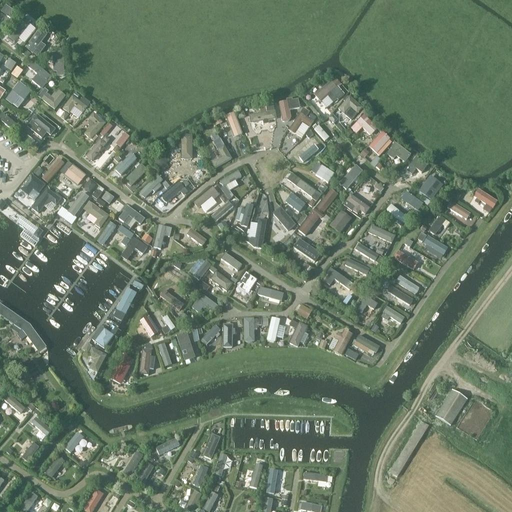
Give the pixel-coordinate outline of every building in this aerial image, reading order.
[(0,10),(3,15),(0,16),(0,24),(2,27),(18,17),(9,4),(0,10)] [(23,16),(7,36),(15,42),(18,37),(25,42),(37,27),(23,16)] [(12,70),(16,62),(9,58),(5,66),(12,70)] [(40,88),(51,77),(34,61),(24,73),(40,88)] [(314,95),(328,108),(344,92),(339,87),(342,84),(333,75),(314,95)] [(19,80),(6,98),(18,108),(32,90),(19,80)] [(66,96),(58,89),(52,96),(45,89),(39,95),(54,109),(66,96)] [(82,118),(89,100),(81,97),(80,100),(70,95),(63,110),(82,118)] [(300,107),(298,98),(277,101),(280,122),(291,120),(289,109),(300,107)] [(338,108),(351,120),(360,110),(348,98),(338,108)] [(260,108),(261,112),(249,114),(251,123),(276,118),(273,105),(260,108)] [(306,116),(309,111),(303,107),(289,130),(303,138),(313,121),(306,116)] [(65,118),(69,112),(61,108),(58,114),(65,118)] [(3,111),(0,114),(0,118),(11,130),(16,125),(3,111)] [(236,112),(228,114),(233,137),(241,135),(236,112)] [(37,113),(26,127),(35,134),(30,141),(36,145),(47,131),(51,135),(56,128),(37,113)] [(368,113),(350,126),(356,133),(362,128),(368,136),(379,129),(368,113)] [(81,131),(92,140),(107,123),(95,114),(81,131)] [(320,124),(315,127),(323,141),(328,138),(320,124)] [(379,156),(393,141),(382,131),(368,147),(379,156)] [(122,148),(130,135),(124,132),(116,144),(122,148)] [(101,138),(85,156),(91,161),(107,144),(101,138)] [(182,138),(181,158),(192,159),(192,139),(182,138)] [(394,159),(396,156),(405,162),(411,153),(395,142),(386,155),(394,159)] [(303,162),(319,149),(315,143),(299,156),(303,162)] [(211,160),(214,167),(232,160),(226,145),(217,148),(221,156),(211,160)] [(131,153),(115,170),(121,175),(137,159),(131,153)] [(154,163),(162,170),(170,163),(163,155),(154,163)] [(371,163),(375,166),(380,159),(376,156),(371,163)] [(417,157),(406,169),(411,174),(417,168),(421,172),(427,166),(417,157)] [(48,183),(65,163),(59,158),(42,178),(48,183)] [(69,162),(61,172),(79,185),(86,174),(69,162)] [(130,186),(148,169),(142,164),(124,180),(130,186)] [(322,165),(316,174),(329,183),(335,173),(322,165)] [(339,183),(346,189),(364,171),(356,165),(339,183)] [(228,199),(234,196),(230,190),(238,185),(235,180),(242,176),(238,169),(218,182),(228,199)] [(290,172),(283,183),(310,202),(313,198),(316,201),(322,193),(290,172)] [(14,195),(29,207),(46,185),(31,173),(14,195)] [(138,192),(144,199),(164,181),(158,174),(138,192)] [(435,202),(445,185),(429,175),(419,192),(435,202)] [(97,197),(103,190),(89,178),(83,186),(97,197)] [(161,196),(168,205),(187,191),(181,181),(161,196)] [(374,189),(382,192),(384,187),(377,184),(374,189)] [(198,209),(201,206),(205,211),(221,197),(212,186),(193,203),(198,209)] [(30,208),(42,219),(61,198),(49,188),(30,208)] [(332,188),(316,207),(323,213),(338,194),(332,188)] [(486,205),(483,208),(490,213),(498,200),(479,188),(474,197),(486,205)] [(407,190),(401,198),(417,212),(424,204),(407,190)] [(62,207),(57,213),(72,224),(77,217),(75,216),(89,197),(82,191),(68,211),(62,207)] [(285,200),(299,212),(306,205),(292,192),(285,200)] [(366,214),(370,205),(349,195),(345,204),(366,214)] [(102,198),(98,203),(108,211),(112,205),(102,198)] [(221,215),(235,205),(232,200),(218,210),(221,215)] [(466,223),(471,211),(450,201),(445,213),(466,223)] [(101,228),(109,215),(90,202),(81,215),(101,228)] [(401,221),(406,215),(391,203),(386,209),(401,221)] [(238,207),(234,221),(247,225),(253,205),(247,204),(245,209),(238,207)] [(135,221),(141,224),(145,216),(125,205),(118,218),(123,221),(122,224),(131,229),(135,221)] [(288,231),(296,224),(280,207),(273,213),(288,231)] [(342,209),(329,225),(340,233),(352,218),(342,209)] [(314,211),(298,229),(305,235),(321,216),(314,211)] [(326,223),(331,217),(325,213),(321,219),(326,223)] [(440,215),(429,230),(440,238),(451,222),(440,215)] [(404,226),(411,220),(407,216),(400,222),(404,226)] [(249,221),(245,244),(263,247),(268,220),(259,218),(258,223),(249,221)] [(43,233),(26,220),(22,226),(21,227),(38,240),(43,233)] [(103,245),(117,225),(110,221),(97,241),(103,245)] [(170,236),(172,228),(159,224),(153,247),(161,249),(165,235),(170,236)] [(388,251),(395,236),(369,224),(362,238),(388,251)] [(120,225),(117,230),(131,239),(134,234),(120,225)] [(202,246),(207,240),(191,227),(187,233),(202,246)] [(415,242),(441,258),(448,248),(421,231),(415,242)] [(149,244),(152,238),(146,234),(142,239),(149,244)] [(126,245),(130,239),(125,236),(121,242),(126,245)] [(121,256),(135,265),(140,257),(147,246),(133,237),(121,256)] [(317,262),(323,252),(299,239),(293,249),(317,262)] [(407,250),(412,242),(408,239),(403,248),(407,250)] [(357,244),(354,250),(378,262),(381,255),(357,244)] [(394,259),(413,270),(418,261),(399,250),(394,259)] [(226,252),(221,259),(237,271),(242,265),(226,252)] [(348,258),(345,265),(364,275),(368,268),(348,258)] [(200,280),(211,264),(204,260),(194,276),(200,280)] [(170,264),(165,271),(179,281),(184,274),(170,264)] [(322,282),(329,287),(334,279),(348,288),(352,281),(330,267),(326,273),(328,274),(322,282)] [(217,271),(211,278),(227,291),(233,284),(217,271)] [(247,296),(257,279),(246,272),(236,289),(247,296)] [(400,275),(395,282),(416,295),(420,288),(400,275)] [(258,294),(282,301),(284,293),(260,286),(258,294)] [(387,293),(411,303),(414,297),(390,287),(387,293)] [(215,310),(219,305),(201,293),(191,307),(200,312),(205,304),(215,310)] [(355,309),(361,313),(367,304),(374,309),(377,304),(364,296),(355,309)] [(169,303),(179,311),(184,305),(174,297),(169,303)] [(300,304),(296,313),(308,319),(312,310),(300,304)] [(401,324),(405,317),(386,306),(381,316),(387,320),(389,317),(401,324)] [(0,316),(12,324),(16,319),(0,307),(0,316)] [(140,321),(150,337),(159,331),(148,315),(140,321)] [(243,318),(243,342),(254,342),(254,317),(243,318)] [(276,337),(284,338),(285,325),(280,325),(280,318),(262,317),(262,325),(268,326),(267,341),(276,341),(276,337)] [(298,347),(307,325),(298,322),(290,343),(298,347)] [(201,340),(207,345),(221,329),(215,324),(201,340)] [(221,347),(233,347),(233,324),(221,324),(221,347)] [(202,340),(200,329),(192,330),(193,341),(202,340)] [(343,355),(352,335),(338,329),(329,349),(343,355)] [(187,333),(176,337),(186,364),(197,360),(187,333)] [(353,346),(374,356),(379,345),(358,335),(353,346)] [(167,349),(170,348),(167,342),(157,345),(166,367),(173,364),(167,349)] [(88,356),(94,359),(89,368),(98,373),(107,354),(92,347),(88,356)] [(149,368),(153,369),(154,356),(151,356),(151,349),(141,349),(140,373),(149,374),(149,368)] [(122,354),(112,380),(122,384),(132,358),(122,354)] [(435,417),(450,426),(467,400),(452,391),(435,417)] [(11,394),(5,399),(20,413),(25,408),(11,394)] [(429,427),(421,422),(389,473),(397,478),(429,427)] [(76,431),(65,449),(72,453),(83,435),(76,431)] [(211,459),(221,437),(212,433),(202,455),(211,459)] [(155,448),(159,455),(180,445),(176,437),(155,448)] [(32,442),(23,457),(30,461),(39,446),(32,442)] [(132,476),(143,454),(135,450),(124,472),(132,476)] [(222,476),(227,456),(220,454),(215,474),(222,476)] [(57,456),(46,475),(52,479),(64,460),(57,456)] [(143,484),(154,466),(147,462),(136,479),(143,484)] [(251,478),(249,486),(257,488),(263,465),(250,462),(246,477),(251,478)] [(201,465),(192,484),(201,488),(209,469),(201,465)] [(162,479),(165,471),(154,466),(151,474),(162,479)] [(270,468),(265,492),(273,494),(278,470),(270,468)] [(304,480),(328,482),(328,474),(305,472),(304,480)] [(187,487),(185,494),(191,497),(186,509),(193,511),(194,511),(202,494),(187,487)] [(86,511),(92,511),(105,494),(97,489),(83,509),(86,511)] [(19,511),(27,511),(37,495),(30,491),(19,511)] [(208,511),(209,511),(218,495),(211,491),(203,509),(208,511)] [(264,497),(262,511),(270,511),(272,498),(264,497)] [(302,501),(300,509),(312,511),(320,511),(322,505),(302,501)]
